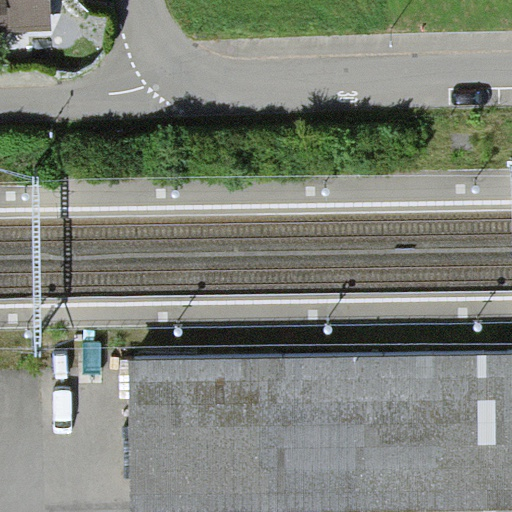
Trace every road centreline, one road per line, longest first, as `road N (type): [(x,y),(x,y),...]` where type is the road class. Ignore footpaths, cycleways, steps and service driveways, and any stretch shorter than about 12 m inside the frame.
road 1 (residential): [(175,67),(214,87),(511,80)]
road 2 (residential): [(0,100),(87,98),(139,88),(175,67)]
